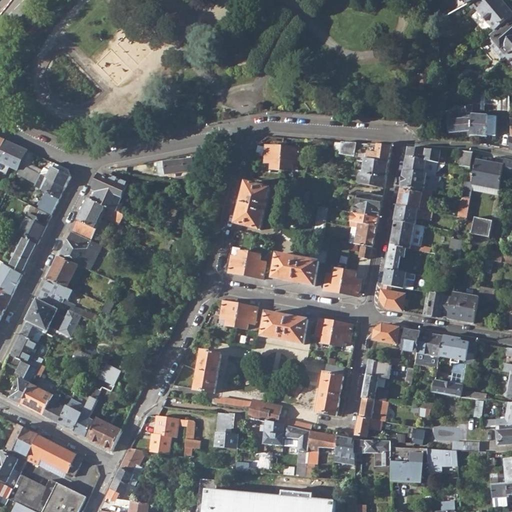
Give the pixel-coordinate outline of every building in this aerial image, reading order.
[(492,0),(479,10),(496,30),(510,19),(511,17),(511,10),(502,0),(492,0)] [(496,30),(490,35),(507,56),(511,52),(511,21),(510,19),(496,30)] [(502,61),(507,56),(490,35),(485,39),(502,61)] [(419,76),(420,90),(431,89),(429,76),(419,76)] [(473,115),(474,107),(469,107),(448,110),(451,133),(472,130),(473,115)] [(497,116),(473,115),(472,130),(472,136),(487,137),(487,136),(496,136),(497,116)] [(0,151),(0,161),(19,171),(23,165),(29,152),(5,141),(0,151)] [(340,154),(354,157),(357,143),(342,142),(340,154)] [(367,159),(388,164),(391,146),(378,145),(377,153),(369,152),(367,159)] [(272,169),(283,170),(284,147),(267,146),(266,161),(272,161),(272,169)] [(283,170),(293,171),(293,163),(300,163),(301,148),(284,147),(283,170)] [(434,162),(444,164),(445,154),(409,148),(407,156),(432,161),(434,162)] [(192,154),(193,158),(209,156),(208,150),(192,154)] [(461,167),(470,169),(474,153),(464,151),(461,167)] [(56,164),(50,174),(49,176),(45,173),(31,166),(37,155),(29,152),(23,165),(66,188),(71,177),(69,170),(56,164)] [(405,170),(432,175),(433,168),(425,166),(426,164),(432,165),(432,161),(407,156),(405,170)] [(194,171),(193,158),(157,163),(160,175),(167,175),(194,171)] [(367,159),(365,170),(364,174),(358,173),(357,183),(384,189),(388,164),(367,159)] [(503,174),(511,176),(511,161),(506,159),(504,165),(503,174)] [(473,183),(473,184),(500,189),(503,174),(504,165),(478,161),(473,183)] [(42,202),(38,209),(52,216),(66,188),(23,165),(19,171),(17,175),(47,192),(49,193),(45,203),(42,202)] [(432,191),(435,192),(438,176),(432,175),(405,170),(402,186),(424,190),(432,191)] [(113,211),(120,214),(123,207),(120,205),(128,185),(111,177),(110,179),(101,176),(95,190),(99,192),(94,202),(113,211)] [(468,194),(467,198),(471,199),(473,184),(473,183),(466,182),(464,193),(468,194)] [(237,224),(261,230),(271,190),(248,183),(237,224)] [(419,209),(421,209),(424,190),(402,186),(398,205),(419,209)] [(432,191),(424,190),(421,209),(427,211),(429,203),(430,203),(432,191)] [(303,192),(301,200),(309,202),(311,194),(303,192)] [(357,213),(378,218),(382,198),(359,194),(357,213)] [(460,217),(467,218),(471,199),(467,198),(462,197),(458,216),(460,217)] [(88,200),(78,221),(97,230),(104,216),(110,218),(113,211),(94,202),(88,200)] [(419,209),(398,205),(395,220),(416,224),(417,218),(429,220),(430,211),(427,211),(421,209),(419,209)] [(21,232),(38,244),(52,216),(38,209),(34,207),(21,232)] [(494,219),(501,220),(503,209),(496,208),(494,219)] [(353,213),(351,222),(359,223),(358,228),(355,243),(373,246),(378,218),(357,213),(353,213)] [(459,226),(466,226),(467,220),(467,218),(460,217),(459,226)] [(467,220),(466,226),(471,235),(472,235),(490,238),(493,221),(476,218),(475,222),(467,220)] [(408,248),(430,252),(431,247),(422,246),(425,229),(415,227),(416,224),(395,220),(391,245),(408,248)] [(78,221),(76,225),(95,234),(97,230),(78,221)] [(71,233),(91,242),(95,234),(76,225),(71,233)] [(12,264),(24,272),(38,244),(21,232),(18,230),(11,245),(19,249),(12,264)] [(79,266),(91,271),(103,247),(91,242),(71,233),(59,257),(79,266)] [(490,238),(472,235),(471,243),(489,247),(490,238)] [(460,257),(463,241),(452,239),(450,249),(453,256),(460,257)] [(387,270),(400,272),(402,258),(406,258),(408,248),(391,245),(387,270)] [(360,256),(371,258),(373,250),(362,248),(360,256)] [(486,259),(501,262),(502,257),(499,256),(499,252),(488,251),(486,259)] [(230,273),(247,276),(251,254),(241,252),(239,260),(233,258),(230,273)] [(501,262),(511,264),(511,259),(511,255),(499,252),(499,256),(502,257),(501,262)] [(247,276),(264,279),(267,265),(260,264),(262,256),(251,254),(247,276)] [(274,278),(316,286),(320,261),(279,254),(274,278)] [(70,283),(79,266),(59,257),(48,280),(74,291),(75,292),(77,287),(70,283)] [(0,289),(12,297),(23,275),(5,263),(0,270),(0,289)] [(325,290),(342,294),(346,271),(335,269),(334,277),(327,276),(325,290)] [(392,286),(405,288),(406,278),(415,280),(415,275),(400,272),(387,270),(384,284),(392,286)] [(342,294),(359,297),(361,281),(355,280),(356,273),(346,271),(342,294)] [(60,307),(62,308),(64,302),(66,299),(69,301),(74,291),(48,280),(39,298),(60,307)] [(391,292),(392,286),(384,284),(380,301),(385,308),(403,311),(406,296),(391,292)] [(479,297),(479,299),(487,301),(490,288),(481,287),(479,297)] [(0,307),(5,310),(12,297),(0,289),(0,307)] [(424,315),(448,319),(452,297),(453,292),(446,290),(444,296),(428,294),(424,315)] [(479,297),(461,294),(460,298),(452,297),(448,319),(474,324),(479,299),(479,297)] [(39,298),(27,320),(49,331),(51,327),(60,332),(60,333),(72,339),(83,317),(71,312),(62,308),(60,307),(39,298)] [(102,312),(110,315),(115,304),(108,301),(102,312)] [(62,308),(71,312),(74,307),(71,305),(64,302),(62,308)] [(227,325),(237,328),(241,305),(224,302),(222,317),(229,318),(227,325)] [(237,328),(248,329),(249,322),(256,323),(258,308),(241,305),(237,328)] [(94,315),(74,307),(71,312),(83,317),(92,321),(94,315)] [(264,337),(305,344),(309,320),(268,313),(264,337)] [(47,334),(49,331),(27,320),(26,324),(38,330),(47,334)] [(323,343),(334,345),(337,323),(320,320),(318,335),(324,335),(323,343)] [(334,345),(343,347),(345,339),(351,341),(354,326),(337,323),(334,345)] [(10,355),(29,365),(31,362),(40,343),(33,340),(38,330),(26,324),(10,355)] [(373,340),(397,345),(400,329),(383,326),(375,331),(373,340)] [(402,351),(417,354),(421,333),(406,330),(402,351)] [(421,333),(417,354),(439,358),(441,353),(443,337),(421,333)] [(443,337),(441,353),(450,354),(453,338),(443,337)] [(460,355),(468,356),(471,342),(462,340),(460,355)] [(467,364),(474,365),(478,343),(471,342),(468,356),(467,364)] [(35,364),(34,367),(39,370),(41,366),(51,347),(47,345),(35,364)] [(77,357),(89,363),(92,357),(85,353),(77,349),(75,355),(78,356),(77,357)] [(92,357),(107,364),(110,358),(94,350),(93,352),(87,349),(85,353),(92,357)] [(196,390),(215,393),(222,354),(202,351),(196,390)] [(417,354),(415,364),(438,369),(439,358),(417,354)] [(22,405),(32,385),(33,382),(36,376),(39,371),(39,370),(34,367),(29,365),(10,355),(6,362),(19,369),(17,374),(22,377),(11,399),(22,405)] [(392,365),(400,367),(400,362),(401,361),(393,359),(392,365)] [(391,371),(392,365),(370,361),(367,376),(386,380),(388,370),(391,371)] [(414,370),(415,364),(400,362),(400,367),(409,369),(414,370)] [(74,431),(86,437),(94,421),(87,417),(94,404),(93,404),(107,376),(111,378),(112,375),(118,378),(122,371),(107,364),(88,402),(74,431)] [(39,371),(36,376),(41,378),(46,369),(41,366),(39,370),(39,371)] [(414,370),(409,369),(406,384),(411,385),(414,370)] [(318,412),(337,416),(344,377),(325,373),(318,412)] [(389,403),(391,403),(393,393),(382,391),(383,389),(389,390),(391,381),(386,380),(367,376),(363,398),(383,402),(389,403)] [(434,392),(461,397),(462,390),(463,386),(436,381),(434,392)] [(22,405),(44,416),(54,396),(32,385),(22,405)] [(484,394),(462,390),(461,397),(486,401),(487,397),(484,396),(484,394)] [(44,416),(60,424),(68,408),(73,397),(63,392),(61,396),(55,394),(54,396),(44,416)] [(222,398),(222,400),(221,405),(252,410),(250,417),(252,418),(285,426),(310,432),(311,426),(285,419),(284,420),(280,419),(282,408),(254,401),(254,402),(222,398)] [(386,423),(389,403),(383,402),(363,398),(359,419),(371,420),(382,423),(386,423)] [(76,412),(68,408),(60,424),(74,431),(88,402),(83,399),(76,412)] [(474,417),(482,418),(483,402),(476,401),(474,417)] [(497,421),(497,426),(499,426),(511,424),(511,406),(510,420),(497,421)] [(418,416),(428,418),(429,410),(419,408),(418,416)] [(217,447),(238,449),(241,419),(239,416),(230,415),(229,436),(218,435),(217,447)] [(179,426),(188,427),(189,421),(158,417),(156,436),(154,436),(151,453),(170,456),(172,439),(177,439),(179,426)] [(251,423),(261,425),(267,427),(266,432),(265,444),(283,446),(285,426),(252,418),(251,423)] [(89,439),(112,451),(122,430),(99,419),(89,439)] [(381,430),(382,423),(371,420),(359,419),(356,434),(367,436),(368,428),(381,430)] [(196,422),(189,421),(188,427),(186,449),(198,450),(199,441),(194,440),(196,422)] [(496,426),(498,446),(511,444),(511,424),(499,426),(497,426),(496,426)] [(9,452),(27,461),(30,455),(39,436),(19,426),(9,448),(10,448),(9,452)] [(297,476),(306,476),(307,467),(307,461),(308,458),(308,452),(310,432),(285,426),(283,446),(299,448),(297,476)] [(413,443),(422,445),(425,432),(416,430),(413,443)] [(310,432),(308,452),(318,453),(319,448),(336,450),(338,437),(310,432)] [(85,460),(39,436),(30,455),(27,461),(39,467),(42,461),(66,474),(75,478),(85,460)] [(336,450),(336,454),(334,454),(333,463),(355,466),(356,439),(338,437),(336,450)] [(369,457),(375,457),(375,455),(377,455),(377,442),(365,441),(356,439),(355,466),(355,477),(362,477),(362,454),(369,454),(369,457)] [(464,448),(479,449),(479,441),(464,440),(464,448)] [(375,466),(390,467),(390,447),(390,442),(377,442),(377,455),(375,455),(375,457),(375,466)] [(391,482),(422,483),(423,464),(428,464),(427,449),(390,447),(390,467),(391,482)] [(428,464),(429,474),(436,473),(435,460),(454,461),(453,450),(427,449),(428,464)] [(130,450),(107,498),(116,503),(118,501),(132,503),(139,491),(135,489),(145,469),(140,467),(148,452),(130,450)] [(0,478),(8,483),(14,470),(19,461),(3,453),(2,455),(0,453),(0,478)] [(490,479),(491,485),(511,483),(511,459),(505,461),(507,479),(496,480),(496,478),(490,479)] [(39,467),(63,480),(66,474),(42,461),(39,467)] [(8,483),(0,478),(0,483),(13,490),(20,475),(21,474),(14,470),(8,483)] [(80,511),(88,497),(50,480),(46,487),(20,475),(13,490),(8,499),(16,503),(11,511),(80,511)] [(0,499),(2,496),(8,499),(13,490),(0,483),(0,499)] [(511,483),(491,485),(493,499),(506,498),(508,497),(508,496),(511,495),(511,483)] [(204,484),(201,511),(209,511),(211,491),(212,485),(204,484)] [(334,511),(336,502),(211,491),(209,511),(334,511)] [(175,508),(181,509),(181,505),(182,498),(173,497),(172,508),(175,508)] [(506,498),(493,499),(494,507),(506,506),(506,498)] [(132,507),(131,511),(157,511),(158,507),(132,503),(118,501),(116,503),(116,506),(122,507),(126,507),(126,506),(132,507)] [(347,511),(365,511),(365,505),(356,505),(356,502),(353,501),(348,501),(347,511)]
